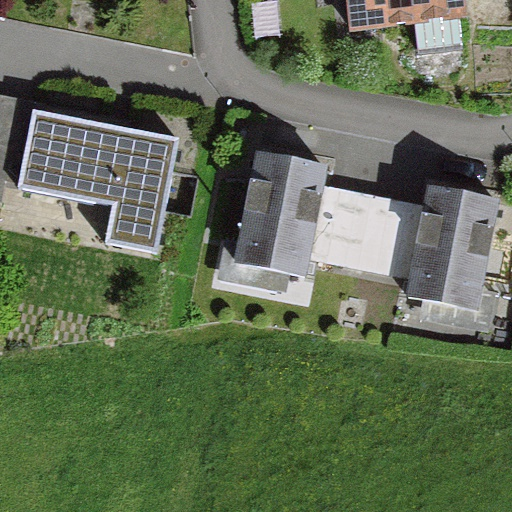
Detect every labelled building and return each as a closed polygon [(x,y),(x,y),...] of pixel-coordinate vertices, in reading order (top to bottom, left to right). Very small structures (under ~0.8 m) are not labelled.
[(457,18),(454,0),(342,0),(346,31),(409,23),(412,53),(457,48),(454,18),(457,18)] [(100,246),(152,256),(173,143),(28,114),(13,191),(107,209),(100,246)] [(321,171),(253,158),(231,265),(299,279),(321,171)] [(492,205),(424,191),(403,299),(471,313),(492,205)] [(316,247),(313,261),(397,278),(400,264),(316,247)]
